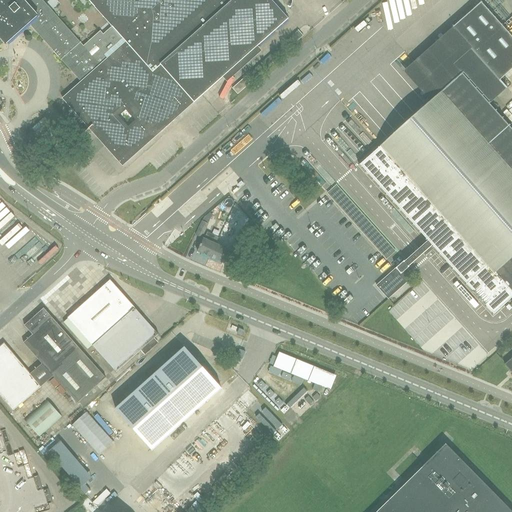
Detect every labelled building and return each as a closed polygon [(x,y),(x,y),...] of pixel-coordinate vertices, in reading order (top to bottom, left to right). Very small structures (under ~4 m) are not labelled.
[(88,0),(93,5),(114,29),(105,37),(101,32),(86,45),(84,47),(80,43),(52,11),(42,0),(0,0),(0,36),(6,43),(8,41),(11,39),(18,32),(28,23),(38,34),(40,32),(43,36),(41,37),(81,82),(62,99),(67,104),(89,129),(123,167),(202,96),(203,95),(225,76),(259,45),(262,42),(288,20),(289,19),(271,0),(88,0)] [(454,28),(500,80),(511,69),(511,37),(482,3),(454,28)] [(500,80),(454,28),(405,71),(432,101),(463,73),(490,104),(507,88),(500,80)] [(316,82),(342,57),(337,53),(311,77),(316,82)] [(432,101),(360,165),(359,166),(427,242),(431,247),(476,296),(493,316),(511,298),(511,127),(490,104),(463,73),(432,101)] [(238,95),(239,95),(252,83),(246,77),(233,89),(238,95)] [(45,116),(32,127),(45,142),(58,131),(45,116)] [(387,260),(396,252),(337,185),(328,194),(387,260)] [(202,221),(196,236),(201,238),(208,224),(202,221)] [(236,254),(242,240),(235,237),(229,251),(236,254)] [(198,252),(210,258),(216,244),(204,238),(198,252)] [(407,269),(431,247),(427,242),(376,286),(388,299),(414,277),(407,269)] [(216,244),(210,258),(222,263),(228,250),(216,244)] [(93,303),(61,332),(108,384),(157,341),(155,339),(154,339),(131,314),(133,312),(131,309),(129,311),(123,304),(125,303),(123,300),(121,302),(106,286),(91,299),(91,298),(90,299),(93,303)] [(60,333),(26,363),(73,416),(107,385),(60,333)] [(116,409),(152,450),(221,388),(221,387),(219,389),(205,373),(207,372),(200,364),(198,365),(184,350),(186,349),(185,348),(116,409)] [(240,350),(237,358),(241,359),(242,360),(245,352),(240,350)] [(26,363),(0,386),(0,401),(40,446),(73,416),(26,363)] [(285,369),(279,374),(312,408),(317,402),(285,369)] [(305,375),(303,380),(311,383),(313,378),(305,375)] [(275,379),(269,384),(302,418),(307,412),(275,379)] [(323,394),(325,388),(315,384),(313,390),(323,394)] [(265,389),(259,394),(292,427),(297,422),(265,389)] [(265,408),(262,411),(279,429),(284,433),(285,434),(288,431),(287,430),(282,425),(265,408)] [(259,414),(256,417),(273,435),(277,439),(278,441),(281,437),(280,436),(276,432),(276,431),(259,414)] [(511,511),(446,444),(424,466),(377,511),(511,511)]
